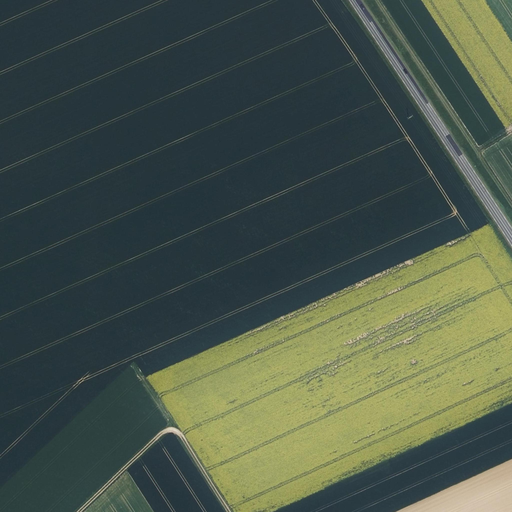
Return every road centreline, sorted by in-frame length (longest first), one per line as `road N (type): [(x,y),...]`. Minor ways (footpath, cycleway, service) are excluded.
road 1 (primary): [(511,237),(354,0)]
road 2 (track): [(231,511),(172,421),(78,511)]
